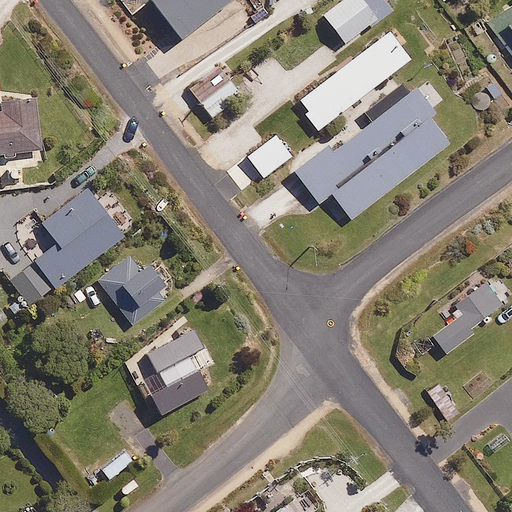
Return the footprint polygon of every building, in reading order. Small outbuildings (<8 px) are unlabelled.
[(150,0),(147,3),(177,41),(228,0),(150,0)] [(388,11),(379,0),(343,0),(321,16),(342,45),(388,11)] [(511,3),(487,23),(511,57),(511,3)] [(386,71),(367,46),(318,84),(337,110),(354,97),(358,102),(367,94),(363,89),(386,71)] [(240,96),(221,70),(190,91),(208,118),(240,96)] [(428,120),(433,116),(429,110),(441,100),(428,83),(415,93),(412,89),(407,93),(401,86),(363,115),(370,124),(332,153),(327,146),(292,173),(317,205),(329,195),(349,221),(447,145),(428,120)] [(0,98),(1,102),(0,101),(0,151),(1,152),(2,157),(15,156),(14,151),(38,149),(33,95),(0,98)] [(61,248),(56,251),(64,260),(68,257),(76,267),(120,234),(85,188),(41,222),(61,248)] [(50,285),(24,251),(1,269),(27,303),(50,285)] [(130,322),(159,300),(151,290),(163,280),(161,278),(166,274),(156,262),(149,267),(144,262),(138,266),(128,253),(95,278),(130,322)] [(467,328),(511,293),(511,291),(505,283),(494,269),(452,301),(460,311),(431,334),(445,351),(470,331),(467,328)] [(224,365),(193,324),(158,350),(189,391),(224,365)] [(458,411),(438,382),(426,390),(446,419),(458,411)] [(124,449),(98,468),(106,479),(133,460),(124,449)] [(305,511),(293,495),(271,511),(305,511)]
